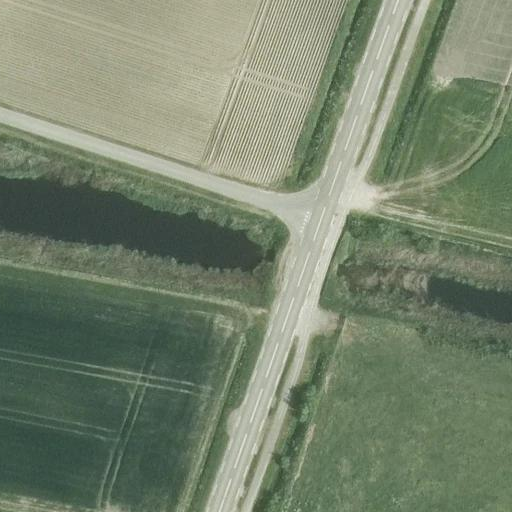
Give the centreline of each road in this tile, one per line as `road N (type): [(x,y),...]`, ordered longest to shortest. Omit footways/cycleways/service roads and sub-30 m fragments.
road 1 (unclassified): [(320,219),(0,115)]
road 2 (secondary): [(220,511),(320,219)]
road 3 (secondary): [(320,219),(392,0)]
